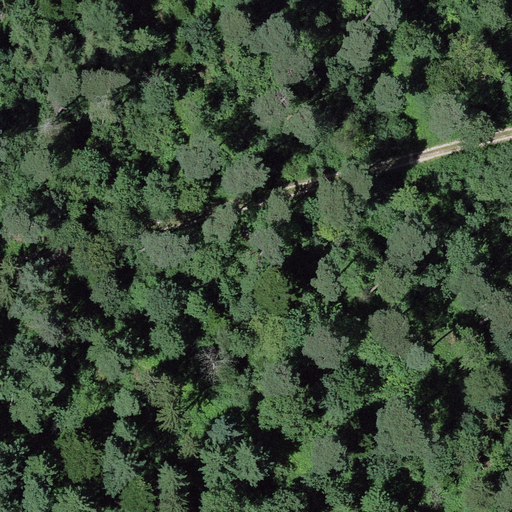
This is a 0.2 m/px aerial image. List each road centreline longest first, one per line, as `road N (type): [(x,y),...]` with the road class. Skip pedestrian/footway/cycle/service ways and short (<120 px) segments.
road 1 (track): [(511,133),(0,264)]
road 2 (track): [(386,511),(78,311),(35,256)]
